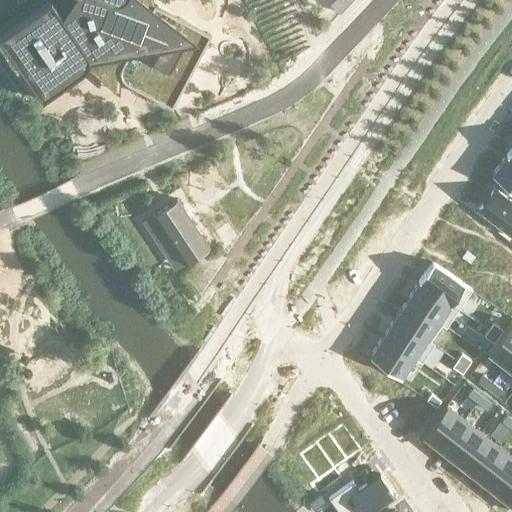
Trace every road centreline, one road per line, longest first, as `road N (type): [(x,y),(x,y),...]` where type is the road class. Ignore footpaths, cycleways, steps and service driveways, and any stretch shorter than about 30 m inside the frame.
road 1 (tertiary): [(461,0),(195,382),(85,511)]
road 2 (tertiary): [(286,341),(511,21)]
road 3 (residential): [(286,341),(340,388),(429,511)]
road 4 (tertiary): [(158,511),(286,341)]
